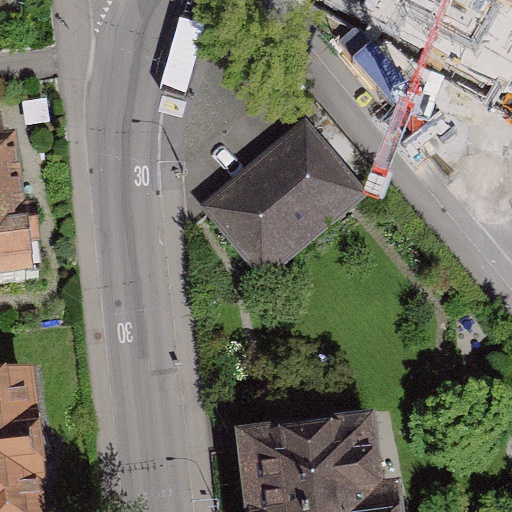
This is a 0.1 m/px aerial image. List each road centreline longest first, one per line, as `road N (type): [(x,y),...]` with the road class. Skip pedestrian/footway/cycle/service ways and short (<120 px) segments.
road 1 (tertiary): [(160,511),(125,130),(128,79),(166,0)]
road 2 (residential): [(245,0),(490,289)]
